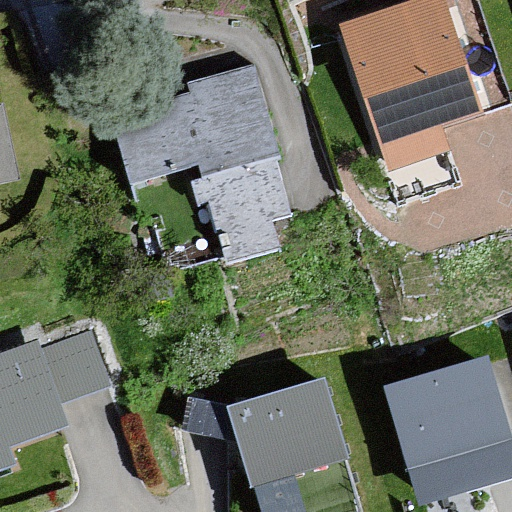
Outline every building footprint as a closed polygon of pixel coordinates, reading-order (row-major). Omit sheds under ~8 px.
[(456,0),(429,0),(344,34),(398,172),(508,129),(456,0)] [(264,74),(112,118),(136,197),(228,170),(254,259),(313,242),(264,74)] [(0,107),(0,198),(37,191),(20,109),(2,111),(0,107)] [(35,345),(0,358),(0,469),(11,466),(5,448),(65,427),(35,345)] [(511,452),(486,363),(391,391),(423,502),(511,476),(511,452)] [(364,511),(329,384),(242,408),(270,511),(364,511)]
